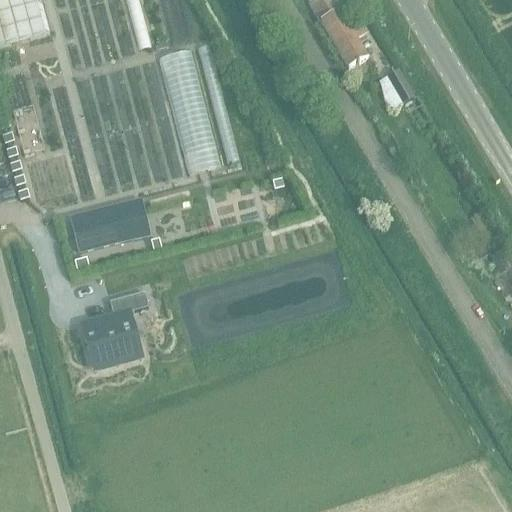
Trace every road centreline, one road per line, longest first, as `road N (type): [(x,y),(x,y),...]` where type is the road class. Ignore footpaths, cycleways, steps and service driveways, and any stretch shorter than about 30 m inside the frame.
road 1 (unclassified): [(511,384),(284,0)]
road 2 (residential): [(63,511),(0,278)]
road 3 (tertiary): [(511,175),(407,0)]
